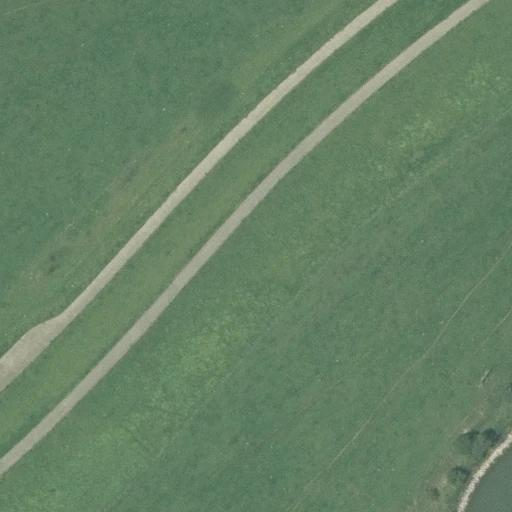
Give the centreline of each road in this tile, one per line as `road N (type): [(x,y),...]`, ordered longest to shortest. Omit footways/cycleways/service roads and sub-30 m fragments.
road 1 (track): [(0,472),(297,160),(490,0)]
road 2 (track): [(0,381),(231,145),(395,0)]
